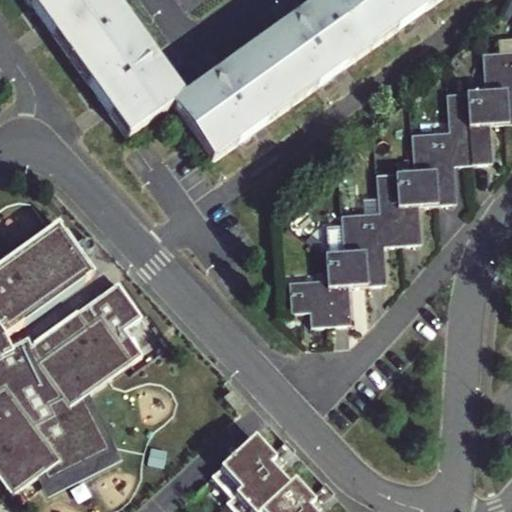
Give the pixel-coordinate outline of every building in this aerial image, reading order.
[(324,0),(303,15),(291,24),(224,72),(210,81),(183,101),(169,82),(153,60),(116,8),(110,0),(23,0),(42,25),(72,67),(100,106),(111,122),(128,145),(173,112),(211,165),(444,0),(324,0)] [(309,332),(349,329),(346,292),(385,290),(382,252),(420,250),(417,212),(456,209),(454,171),(490,169),(488,131),(511,129),(511,56),(481,59),(483,97),(444,99),(447,137),(410,140),(412,177),(373,179),(376,217),(338,220),(341,258),(323,259),(325,285),(289,288),(291,317),(308,316),(309,332)] [(0,482),(13,501),(38,484),(47,477),(50,485),(109,454),(85,403),(92,400),(144,360),(127,334),(143,321),(120,288),(32,350),(29,342),(13,351),(7,340),(92,281),(57,231),(0,271),(0,482)] [(225,404),(236,416),(244,409),(233,397),(225,404)] [(47,477),(38,484),(49,503),(123,465),(92,400),(85,403),(109,454),(50,485),(47,477)] [(224,479),(254,511),(278,511),(307,486),(266,441),(224,479)] [(278,511),(330,511),(307,486),(278,511)]
